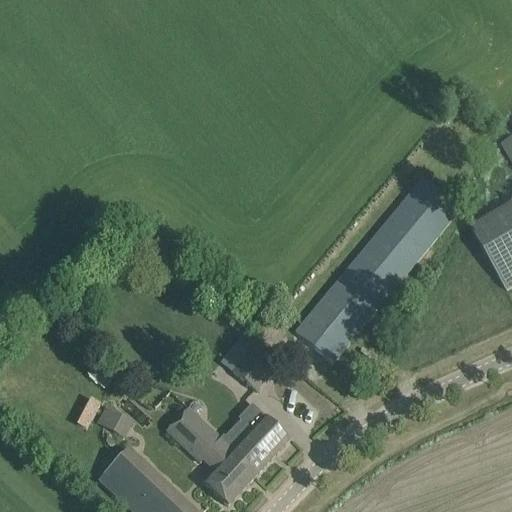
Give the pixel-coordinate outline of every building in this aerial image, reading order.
[(460,212),(423,181),(295,335),(332,366),(460,212)] [(511,207),(471,232),(506,292),(511,288),(511,207)] [(279,368),(248,345),(228,372),(258,395),(279,368)] [(110,382),(94,367),(87,375),(103,390),(110,382)] [(86,432),(100,407),(90,402),(76,427),(86,432)] [(187,411),(166,434),(199,465),(203,461),(214,471),(210,475),(201,484),(213,495),(227,508),(254,480),(229,456),(226,459),(214,448),(220,442),(187,411)] [(110,412),(101,428),(123,441),(133,424),(110,412)] [(220,442),(214,448),(226,459),(229,456),(254,480),(289,444),(274,430),(264,420),(263,421),(251,434),(235,450),(223,439),(220,442)] [(98,484),(128,511),(186,511),(125,455),(98,484)]
